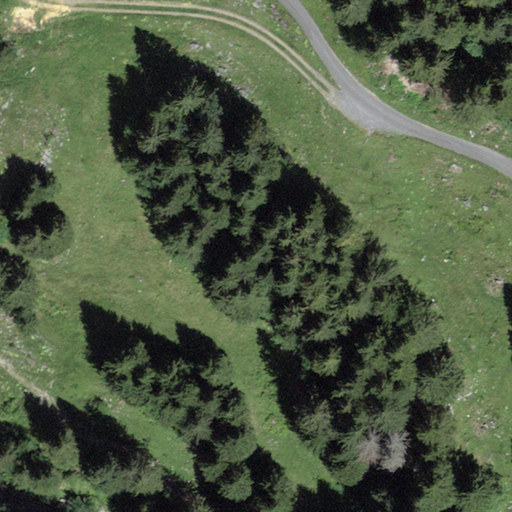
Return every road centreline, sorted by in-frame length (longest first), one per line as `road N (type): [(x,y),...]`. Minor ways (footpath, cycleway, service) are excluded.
road 1 (track): [(43,0),(230,14),(266,34),(338,100),(369,104)]
road 2 (unclassified): [(285,0),(369,104),(511,172)]
